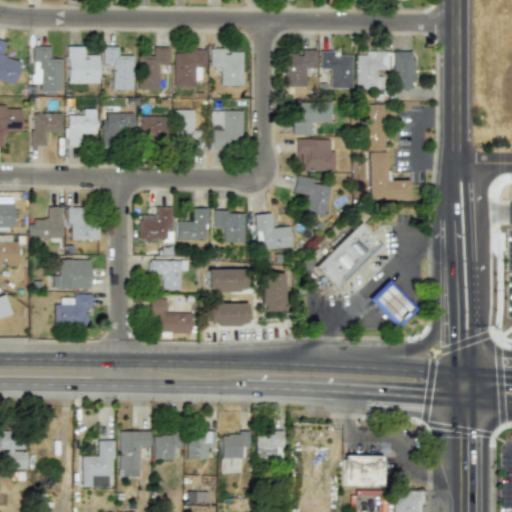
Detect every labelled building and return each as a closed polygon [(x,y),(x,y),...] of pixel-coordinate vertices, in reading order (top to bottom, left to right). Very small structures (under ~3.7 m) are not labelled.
[(0,56),(3,40),(0,39),(0,81),(12,84),(18,59),(0,56)] [(59,57),(47,57),(48,46),(31,45),(30,61),(37,61),(37,89),(59,90),(59,57)] [(95,54),(81,54),(81,45),(64,46),(65,83),(96,82),(95,54)] [(109,89),(130,89),(130,54),(115,54),(115,46),(100,45),(99,63),(110,63),(109,89)] [(155,89),(155,64),(165,64),(165,46),(150,46),(150,55),(136,55),(137,89),(155,89)] [(239,52),(221,52),(221,48),(207,48),(207,66),(218,66),(218,84),(239,84),(239,52)] [(198,84),(198,67),(202,67),(203,50),(171,49),(170,83),(198,84)] [(313,49),(298,49),(298,54),(283,53),(283,69),(282,69),(282,85),(303,86),(303,67),(313,67),(313,49)] [(349,55),(330,55),(330,50),(317,50),(317,68),(327,68),(327,88),(348,88),(349,55)] [(385,50),(362,50),(362,54),(353,54),(352,87),(380,88),(380,76),(374,76),(374,69),(385,69),(385,50)] [(410,50),(390,51),(390,88),(411,88),(410,50)] [(291,134),(308,134),(308,122),(328,121),(328,101),(291,102),(291,134)] [(406,198),(405,179),(383,179),(381,103),(361,104),(363,199),(406,198)] [(19,131),(19,106),(0,105),(0,146),(1,146),(1,130),(19,131)] [(94,108),(81,108),(81,114),(64,114),(64,146),(78,146),(79,132),(93,133),(94,108)] [(190,109),(174,109),(175,148),(200,147),(200,130),(190,130),(190,109)] [(208,109),(207,146),(238,147),(239,110),(208,109)] [(42,144),(42,131),(59,131),(59,112),(31,113),(32,130),(28,130),(28,145),(42,144)] [(131,112),(100,112),(101,139),(131,139),(131,112)] [(136,135),(164,136),(165,116),(137,115),(136,135)] [(332,150),(326,150),(326,138),(294,138),(294,170),(331,170),(332,150)] [(328,186),(321,216),(301,211),(304,194),(290,191),(294,174),(311,177),(310,182),(328,186)] [(11,203),(0,202),(0,225),(10,226),(11,203)] [(59,206),(45,206),(44,218),(27,218),(27,237),(59,237),(59,206)] [(66,239),(96,239),(95,218),(82,218),(82,206),(66,207),(66,239)] [(138,214),(153,214),(153,206),(169,206),(169,229),(164,229),(164,239),(148,239),(148,242),(142,242),(142,239),(136,239),(136,219),(138,219),(138,214)] [(190,207),(206,207),(206,223),(204,223),(204,228),(201,228),(201,239),(174,239),(174,220),(190,220),(190,207)] [(210,209),(215,209),(225,210),(225,213),(241,213),(240,241),(221,241),(221,227),(210,227),(210,209)] [(251,213),(269,212),(270,226),(287,225),(289,246),(259,249),(258,240),(254,241),(253,231),(252,231),(251,213)] [(312,266),(356,222),(371,238),(371,241),(373,243),(337,278),(337,285),(333,288),(312,266)] [(0,264),(13,265),(13,235),(0,235),(0,264)] [(55,259),(56,275),(50,275),(50,288),(87,287),(86,258),(55,259)] [(147,259),(177,260),(177,259),(184,259),(184,270),(176,270),(176,288),(159,288),(159,277),(158,277),(158,276),(145,276),(145,261),(147,261),(147,259)] [(203,269),(242,269),(242,268),(249,268),(249,280),(242,280),(242,289),(236,289),(236,292),(212,292),(212,289),(204,289),(203,269)] [(280,273),(280,311),(260,312),(260,304),(258,304),(257,282),(261,282),(260,274),(280,273)] [(364,299),(392,328),(412,309),(384,279),(364,299)] [(0,315),(8,313),(2,293),(0,293),(0,315)] [(84,325),(84,308),(89,308),(89,293),(70,293),(70,297),(53,297),(53,324),(84,325)] [(163,299),(162,312),(187,313),(187,333),(168,333),(167,338),(157,338),(157,332),(154,332),(155,314),(146,314),(147,298),(163,299)] [(244,303),(244,323),(236,323),(236,326),(214,326),(214,323),(205,323),(205,303),(244,303)] [(20,449),(20,430),(0,430),(0,449),(5,449),(6,468),(23,468),(23,449),(20,449)] [(116,430),(115,476),(136,476),(136,447),(146,447),(147,430),(116,430)] [(150,459),(170,458),(169,447),(178,446),(177,430),(168,430),(168,434),(149,435),(150,459)] [(204,458),(204,446),(212,446),(212,430),(183,431),(184,458),(204,458)] [(280,430),(253,430),(252,457),(279,457),(280,430)] [(237,472),(237,457),(240,457),(240,446),(246,446),(245,432),(218,433),(218,473),(237,472)] [(111,440),(94,440),(94,455),(78,455),(78,486),(89,486),(88,475),(107,475),(107,458),(111,458),(111,440)] [(340,486),(379,486),(380,455),(340,455),(340,486)] [(418,511),(418,490),(391,490),(391,511),(418,511)]
